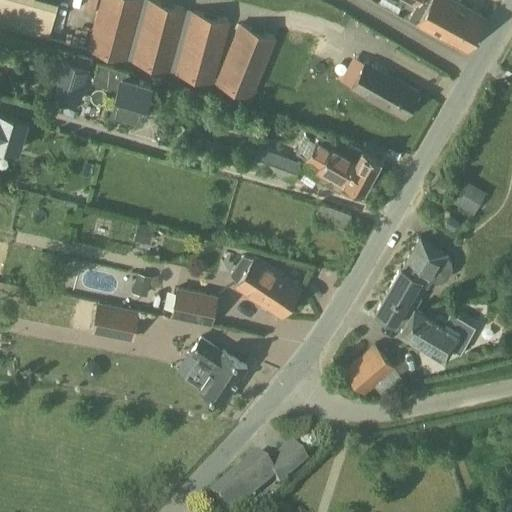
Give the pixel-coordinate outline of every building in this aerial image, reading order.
[(0,0),(0,25),(48,38),(57,0),(0,0)] [(128,59),(143,0),(100,0),(87,48),(128,59)] [(171,70),(187,8),(156,0),(146,0),(131,59),(171,70)] [(430,0),(425,10),(416,6),(410,18),(467,49),(484,16),(454,0),(430,0)] [(302,19),(339,27),(343,10),(306,2),(302,19)] [(214,82),(231,20),(191,9),(174,71),(214,82)] [(253,96),(277,38),(239,22),(215,81),(253,96)] [(297,104),(315,54),(291,45),(272,94),(297,104)] [(85,64),(60,56),(49,92),(74,100),(85,64)] [(351,87),(355,89),(404,117),(419,90),(366,61),(353,83),(351,87)] [(153,79),(135,73),(98,62),(92,82),(117,89),(111,110),(141,118),(153,79)] [(0,143),(17,148),(26,120),(0,112),(0,143)] [(363,192),(381,158),(363,148),(357,159),(331,144),(330,146),(317,139),(306,158),(319,165),(316,170),(343,185),(345,182),(363,192)] [(293,180),(301,160),(259,145),(251,165),(293,180)] [(486,192),(464,180),(451,203),(473,215),(486,192)] [(344,227),(351,213),(321,202),(316,216),(344,227)] [(453,229),(458,220),(450,215),(445,224),(453,229)] [(400,331),(412,337),(427,312),(415,305),(430,279),(435,281),(439,281),(444,280),(447,278),(452,270),(452,265),(451,261),(448,257),(445,255),(447,251),(420,235),(402,267),(376,310),(396,322),(397,321),(404,325),(400,331)] [(281,314),(300,286),(255,255),(254,257),(245,255),(233,273),(238,280),(236,284),(281,314)] [(132,292),(148,292),(149,272),(132,272),(132,292)] [(172,314),(211,322),(217,295),(178,287),(172,314)] [(132,339),(138,310),(96,301),(91,331),(132,339)] [(427,312),(412,337),(444,357),(451,346),(460,351),(470,334),(466,319),(451,310),(447,317),(438,312),(435,317),(427,312)] [(223,401),(248,365),(223,348),(222,351),(201,336),(191,351),(212,366),(199,385),(223,401)] [(364,392),(395,367),(375,342),(344,369),(364,392)] [(225,511),(235,511),(245,504),(275,479),(279,485),(307,461),(293,444),(267,466),(258,455),(211,495),(225,511)]
